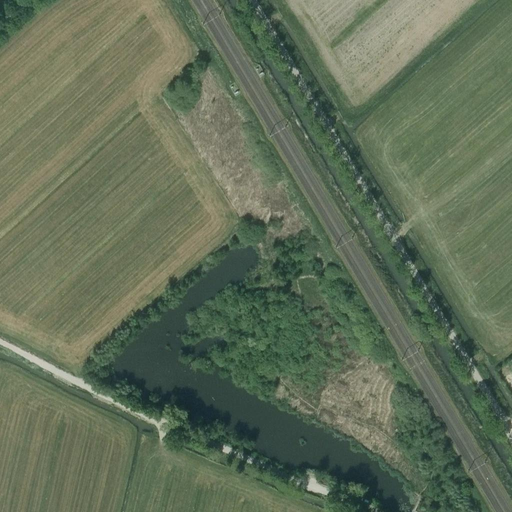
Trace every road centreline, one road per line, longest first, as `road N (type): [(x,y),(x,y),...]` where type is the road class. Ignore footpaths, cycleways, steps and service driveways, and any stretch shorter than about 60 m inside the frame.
road 1 (unclassified): [(511,437),(254,0)]
road 2 (track): [(0,342),(148,419),(374,511)]
